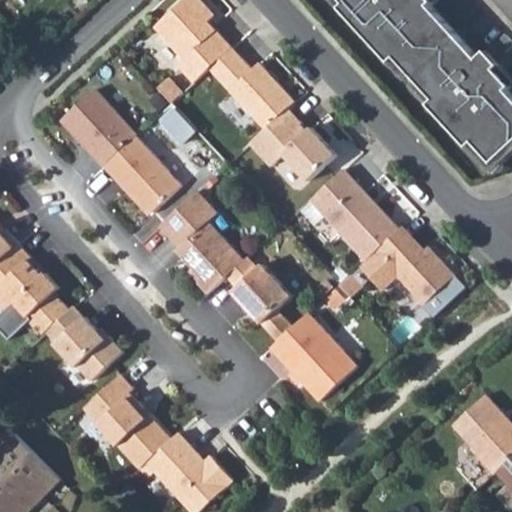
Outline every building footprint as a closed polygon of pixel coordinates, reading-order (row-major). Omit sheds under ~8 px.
[(186,61),(202,79),(218,64),(241,43),(217,17),(220,14),(215,9),(219,6),(213,0),(188,0),(163,23),(192,55),(186,61)] [(344,0),(497,163),(511,149),(511,79),(488,54),(438,1),(439,0),(344,0)] [(215,9),(220,14),(224,11),(219,6),(215,9)] [(260,64),(241,43),(218,64),(273,124),(296,103),(303,96),(284,76),(282,78),(276,72),(276,67),(267,58),(260,64)] [(496,46),(488,54),(511,79),(511,71),(505,65),(510,61),(496,46)] [(284,76),(276,67),(276,72),(282,78),(284,76)] [(176,76),(165,86),(178,101),(190,91),(176,76)] [(142,134),(143,133),(101,87),(67,118),(110,164),(142,134)] [(273,124),(258,138),(278,159),(291,147),(315,173),(344,147),(318,120),(314,123),(296,103),(273,124)] [(131,182),(158,211),(188,184),(142,134),(110,164),(128,184),(131,182)] [(289,154),(277,164),(299,189),(310,179),(289,154)] [(350,162),(317,192),(373,252),(406,221),(350,162)] [(194,267),(214,288),(233,271),(250,255),(216,217),(225,209),(205,187),(166,223),(185,242),(191,249),(188,252),(198,263),(194,267)] [(0,224),(9,234),(12,230),(0,216),(0,224)] [(373,252),(367,257),(390,281),(404,269),(430,297),(462,267),(459,264),(435,238),(427,245),(406,221),(373,252)] [(0,265),(24,243),(12,230),(9,234),(0,224),(0,265)] [(182,245),(188,252),(191,249),(185,242),(182,245)] [(37,256),(24,243),(0,265),(0,297),(12,310),(21,301),(34,315),(32,317),(43,328),(70,302),(60,291),(65,286),(51,271),(48,274),(34,259),(37,256)] [(250,255),(233,271),(242,281),(238,285),(284,335),(298,322),(281,304),(297,289),(267,258),(263,262),(254,252),(250,255)] [(51,271),(37,256),(34,259),(48,274),(51,271)] [(319,284),(328,293),(341,281),(332,272),(319,284)] [(403,277),(390,287),(413,317),(426,307),(403,277)] [(83,364),(97,378),(128,349),(114,333),(111,336),(103,328),(90,314),(89,315),(78,303),(51,329),(61,340),(60,341),(82,365),(83,364)] [(298,322),(284,335),(304,357),(297,363),(325,394),(364,359),(314,306),(298,322)] [(103,328),(111,336),(114,333),(106,325),(103,328)] [(276,341),(297,363),(304,357),(284,335),(276,341)] [(138,385),(125,371),(89,404),(143,464),(150,457),(175,434),(154,410),(151,413),(147,409),(147,404),(134,389),(138,385)] [(477,438),(501,464),(511,453),(511,405),(493,385),(459,415),(479,437),(477,438)] [(175,434),(150,457),(199,510),(238,475),(215,450),(209,455),(206,458),(203,454),(206,451),(183,427),(175,434)] [(0,445),(0,511),(25,511),(59,478),(12,433),(0,445)] [(511,473),(502,482),(511,493),(511,473)]
